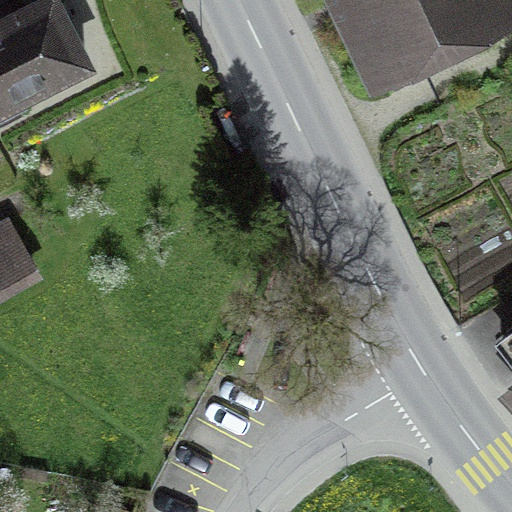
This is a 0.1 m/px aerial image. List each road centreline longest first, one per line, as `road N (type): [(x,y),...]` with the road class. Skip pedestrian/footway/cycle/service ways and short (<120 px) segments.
road 1 (secondary): [(235,0),(422,370)]
road 2 (unclassified): [(422,370),(293,454),(241,511)]
road 3 (secondary): [(422,370),(511,490)]
